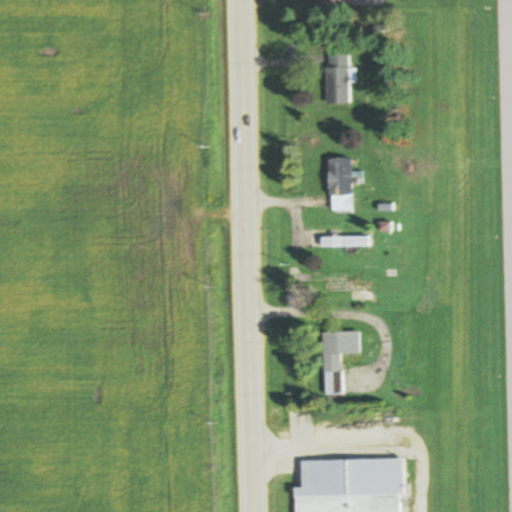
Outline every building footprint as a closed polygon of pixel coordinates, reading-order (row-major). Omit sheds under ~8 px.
[(349,51),(350,107),(328,107),(327,69),(332,69),(332,52),(349,51)] [(355,160),(355,171),(366,172),(366,185),(355,185),(356,210),(336,211),(335,196),(333,196),(332,161),(343,158),(355,160)] [(324,237),(373,236),(374,246),(325,248),(324,237)] [(327,281),(327,291),(353,291),(353,300),(372,300),(372,281),(327,281)] [(361,330),(324,331),(328,394),(345,394),(344,353),(362,352),(361,330)] [(405,458),(304,460),(305,488),(296,488),(296,511),(400,511),(400,495),(406,495),(405,458)]
